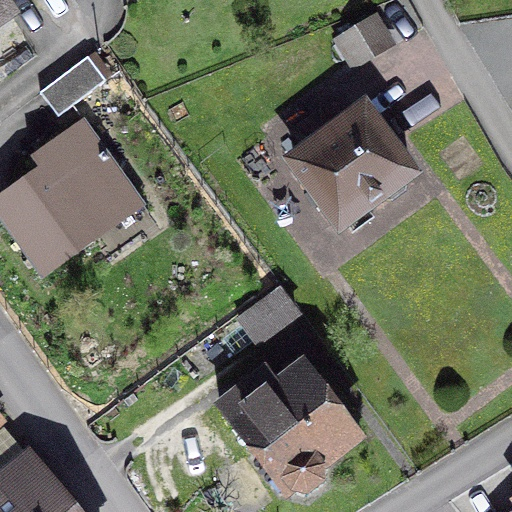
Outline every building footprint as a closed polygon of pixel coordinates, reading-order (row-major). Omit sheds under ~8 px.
[(372,19),(337,39),(352,66),(388,45),(372,19)] [(55,120),(102,84),(84,61),(37,97),(55,120)] [(401,182),(407,177),(360,114),(331,135),(317,117),(291,136),(305,154),(290,165),(337,229),(376,200),(378,203),(388,205),(402,195),(403,185),(401,182)] [(134,200),(80,124),(65,135),(38,154),(45,165),(0,197),(0,228),(38,283),(91,246),(84,236),(134,200)] [(276,293),(235,322),(251,344),(292,313),(276,293)] [(319,471),(317,468),(354,440),(301,372),(254,408),(240,390),(216,409),(282,494),(287,491),(289,494),(303,497),(319,485),(319,471)] [(0,477),(0,511),(68,511),(24,458),(0,477)]
